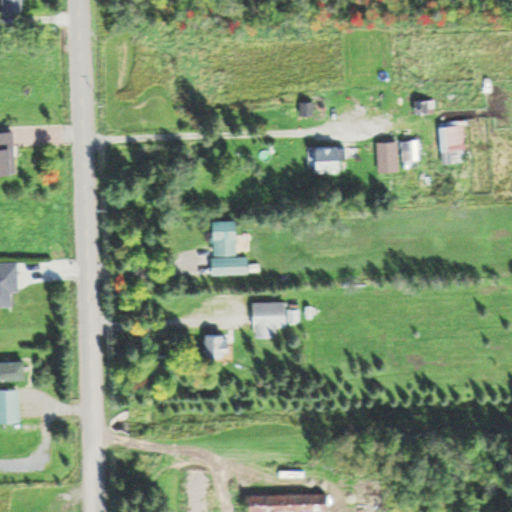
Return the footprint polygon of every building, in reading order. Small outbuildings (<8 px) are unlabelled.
[(424,104),(424,113),(438,112),(438,103),(424,104)] [(469,159),(469,126),(450,126),(450,159),(469,159)] [(0,174),(18,175),(18,133),(0,132),(0,174)] [(423,161),(423,142),(409,142),(409,161),(423,161)] [(403,171),(403,143),(385,143),(385,171),(403,171)] [(349,148),(322,148),(322,165),(349,165),(349,148)] [(240,221),(220,222),(221,274),(253,273),(252,258),(241,258),(240,221)] [(0,305),(14,305),(14,290),(22,290),(21,262),(0,262),(0,305)] [(278,325),(289,325),(289,302),(260,302),(260,335),(278,335),(278,325)] [(213,335),(211,354),(229,356),(231,337),(213,335)] [(0,379),(28,380),(28,364),(0,363),(0,379)] [(23,392),(1,392),(1,422),(23,422),(23,392)] [(269,511),(270,510),(334,509),(334,493),(255,494),(255,511),(269,511)]
